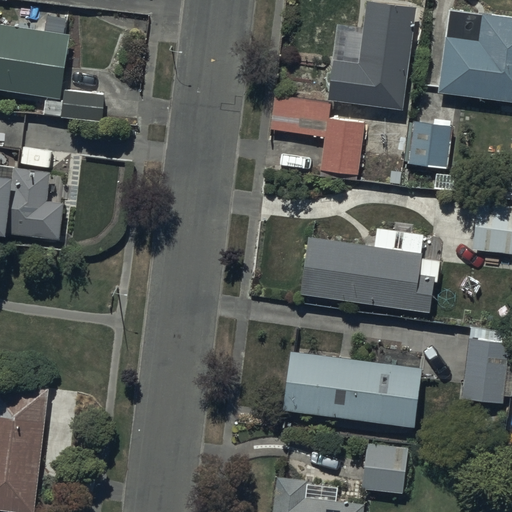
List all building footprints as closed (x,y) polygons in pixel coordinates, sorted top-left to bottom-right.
[(336,21),(327,95),(402,105),(415,2),(399,0),(365,0),(362,24),(336,21)] [(511,13),(449,7),(437,90),(511,97),(511,13)] [(0,86),(43,94),(42,111),(102,118),(105,92),(60,87),(69,30),(0,19),(0,86)] [(275,91),(270,126),(324,133),(319,166),(356,172),(364,120),(329,115),(331,99),(275,91)] [(452,123),(411,119),(407,161),(448,165),(452,123)] [(0,168),(0,224),(2,225),(1,228),(58,234),(61,200),(47,198),(50,169),(13,165),(13,170),(0,168)] [(511,249),(511,203),(476,202),(473,246),(511,249)] [(424,229),(375,223),(373,241),(306,231),(298,290),(429,308),(433,281),(438,282),(441,257),(420,254),(424,229)] [(501,398),(510,329),(469,324),(460,393),(501,398)] [(421,364),(289,346),(281,405),(415,422),(421,364)] [(0,505),(34,510),(49,386),(0,380),(0,505)] [(409,444),(367,439),(362,485),(405,490),(409,444)] [(307,476),(276,472),(271,511),(362,511),(364,499),(339,496),(340,485),(306,482),(307,476)]
